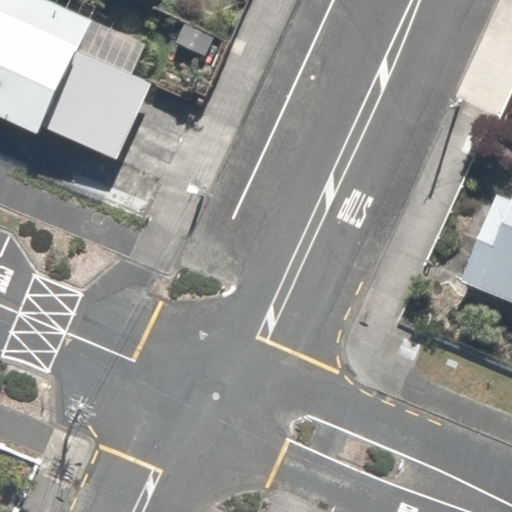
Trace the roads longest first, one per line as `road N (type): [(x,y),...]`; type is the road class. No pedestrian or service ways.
road 1 (residential): [(197,388),(382,0)]
road 2 (residential): [(197,388),(498,511)]
road 3 (residential): [(0,306),(197,388)]
road 4 (residential): [(140,511),(197,388)]
